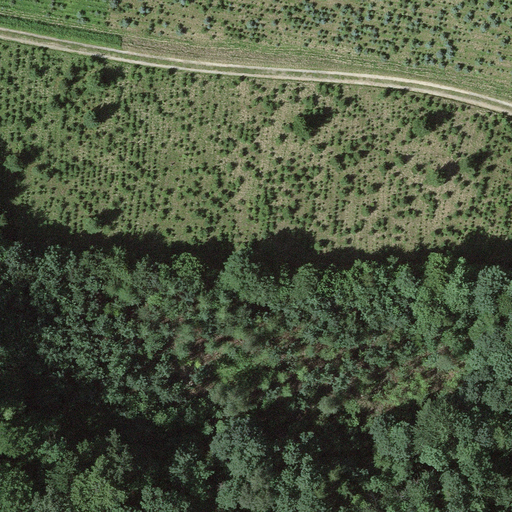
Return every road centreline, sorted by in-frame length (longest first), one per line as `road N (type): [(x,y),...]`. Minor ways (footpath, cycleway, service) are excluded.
road 1 (track): [(0,36),(153,64),(407,85),(511,113)]
road 2 (track): [(142,511),(97,463),(58,394),(0,351)]
